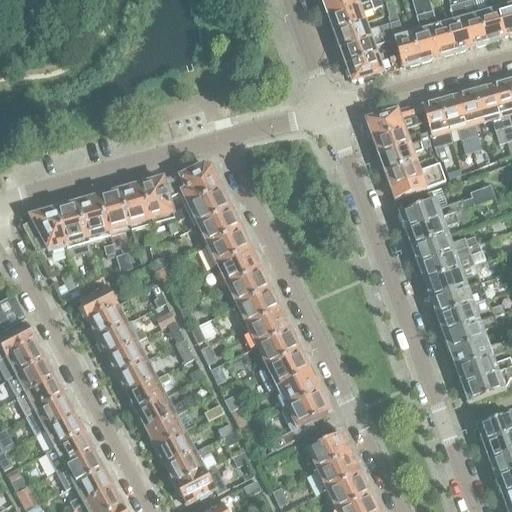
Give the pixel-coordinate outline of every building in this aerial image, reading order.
[(329,20),(381,1),(380,0),(356,0),(355,0),(330,0),(323,3),(324,4),(322,7),(325,14),(327,15),(329,20)] [(419,29),(411,32),(421,66),(431,63),(432,61),(437,60),(421,0),(412,3),(413,6),(419,29)] [(428,0),(421,0),(437,60),(442,58),(445,59),(455,57),(445,22),(436,25),(428,0)] [(471,50),(456,0),(447,0),(453,20),(445,22),(455,57),(465,54),(466,51),(471,50)] [(488,47),(479,13),(470,15),(465,0),(456,0),(471,50),(476,49),(479,50),(488,47)] [(505,40),(493,0),(483,0),(484,0),(476,2),(479,13),(488,47),(498,44),(500,42),(505,40)] [(511,3),(504,5),(502,0),(493,0),(505,40),(510,39),(511,40),(511,3)] [(383,9),(381,1),(329,20),(331,25),(330,28),(333,37),(367,25),(364,17),(374,14),(373,12),(383,9)] [(421,66),(411,32),(402,34),(399,24),(397,25),(391,5),(386,7),(389,19),(388,21),(390,27),(389,27),(390,29),(392,35),(394,43),(400,62),(402,70),(408,68),(411,69),(421,66)] [(341,53),(392,35),(390,29),(380,32),(380,30),(370,33),(367,25),(333,37),(337,47),(340,48),(341,53)] [(384,46),(394,43),(392,35),(341,53),(343,58),(342,61),(344,67),(347,68),(347,69),(379,58),(376,50),(385,48),(384,46)] [(398,71),(402,70),(400,62),(382,67),(379,58),(347,69),(352,82),(357,84),(397,73),(398,71)] [(511,118),(511,96),(508,83),(498,86),(497,88),(492,90),(507,146),(511,144),(511,130),(509,120),(511,118)] [(507,146),(492,90),(487,91),(484,90),(474,93),(483,127),(492,125),(499,148),(507,146)] [(483,127),(473,92),(456,97),(457,100),(472,156),(473,156),(475,163),(479,162),(477,155),(482,153),(475,130),(483,127)] [(465,158),(472,156),(457,100),(453,101),(450,100),(440,102),(449,137),(458,134),(465,158)] [(449,137),(440,102),(430,105),(428,108),(421,110),(425,126),(430,142),(431,142),(436,158),(442,164),(447,163),(441,139),(449,137)] [(421,110),(420,108),(369,122),(366,127),(373,144),(405,133),(425,126),(421,110)] [(381,161),(430,143),(428,137),(420,139),(419,137),(409,140),(405,133),(373,144),(376,154),(379,156),(381,161)] [(416,166),(413,158),(423,155),(422,153),(432,150),(430,143),(381,161),(382,166),(381,168),(385,178),(416,166)] [(446,186),(440,168),(420,176),(416,166),(385,178),(388,188),(391,189),(396,204),(446,186)] [(188,174),(163,181),(169,202),(182,196),(188,209),(221,193),(223,192),(218,182),(213,171),(207,168),(188,174)] [(459,172),(447,176),(449,182),(461,178),(459,172)] [(152,184),(141,187),(154,230),(176,223),(173,215),(169,202),(163,181),(152,184)] [(141,187),(119,194),(132,236),(154,230),(141,187)] [(408,234),(465,214),(496,203),(491,189),(470,197),(472,201),(440,213),(437,204),(435,204),(432,195),(399,208),(403,216),(402,217),(402,219),(400,220),(404,230),(406,229),(408,234)] [(226,202),(221,193),(188,209),(199,230),(231,214),(231,212),(232,209),(228,203),(226,202)] [(119,194),(98,200),(110,242),(132,236),(119,194)] [(110,242),(98,200),(76,206),(89,248),(110,242)] [(76,206),(56,212),(68,254),(89,248),(76,206)] [(68,254),(56,212),(38,217),(36,219),(34,220),(32,223),(51,258),(68,254)] [(173,215),(176,223),(176,225),(185,223),(182,213),(173,215)] [(236,222),(231,214),(199,230),(208,249),(241,233),(240,232),(241,230),(238,223),(236,222)] [(468,222),(465,214),(408,234),(410,240),(408,241),(412,253),(450,239),(447,230),(468,222)] [(176,237),(174,229),(168,231),(170,238),(176,237)] [(245,242),(241,233),(208,249),(218,270),(251,254),(250,252),(251,250),(248,243),(245,242)] [(421,269),(478,248),(476,240),(466,243),(465,242),(453,247),(450,239),(412,253),(416,264),(418,263),(421,269)] [(115,256),(112,247),(102,250),(105,259),(115,256)] [(475,268),(472,260),(481,257),(478,248),(421,269),(423,275),(420,276),(425,287),(475,268)] [(138,253),(142,266),(146,263),(148,259),(146,251),(138,253)] [(255,263),(251,254),(218,270),(228,289),(261,273),(260,273),(261,270),(258,263),(255,263)] [(117,259),(122,276),(133,270),(129,255),(117,259)] [(155,274),(167,269),(163,260),(152,266),(155,274)] [(433,303),(481,286),(475,268),(425,287),(429,299),(431,298),(433,303)] [(173,283),(167,269),(155,274),(162,289),(173,283)] [(265,283),(261,273),(228,289),(238,310),(271,294),(270,293),(271,290),(268,284),(265,283)] [(78,289),(77,285),(75,278),(63,281),(73,300),(73,301),(80,298),(76,291),(78,289)] [(102,288),(101,287),(98,279),(78,289),(76,291),(80,298),(81,299),(102,288)] [(437,322),(487,303),(481,286),(433,303),(435,309),(433,310),(437,322)] [(167,306),(158,288),(153,291),(158,301),(154,303),(158,310),(167,306)] [(88,325),(89,324),(118,308),(108,289),(78,305),(88,325)] [(183,303),(177,290),(169,294),(175,307),(183,303)] [(275,303),(271,294),(238,310),(248,330),(280,314),(280,313),(281,310),(278,304),(275,303)] [(0,320),(20,310),(14,299),(0,306),(0,320)] [(446,338),(504,316),(501,308),(492,312),(490,307),(489,307),(487,303),(437,322),(441,333),(444,332),(446,338)] [(118,308),(89,324),(98,341),(127,326),(118,308)] [(26,321),(20,310),(0,320),(0,326),(4,333),(26,321)] [(193,322),(188,310),(180,314),(186,326),(193,322)] [(285,323),(280,314),(248,330),(258,350),(290,334),(290,333),(291,331),(287,324),(285,323)] [(168,330),(175,326),(176,325),(171,315),(156,322),(161,333),(168,330)] [(507,325),(504,316),(446,338),(448,344),(445,344),(450,356),(452,355),(487,342),(485,334),(497,330),(497,329),(507,325)] [(127,326),(98,341),(108,360),(137,345),(147,340),(143,333),(139,334),(134,323),(127,326)] [(0,363),(35,346),(38,344),(32,332),(29,333),(26,326),(0,339),(0,363)] [(175,326),(168,330),(177,347),(184,344),(175,326)] [(191,333),(193,336),(198,348),(206,344),(199,329),(191,333)] [(295,343),(290,334),(258,350),(268,371),(300,355),(300,353),(301,351),(297,344),(295,343)] [(487,342),(452,355),(458,372),(494,359),(511,352),(511,342),(491,351),(487,342)] [(186,347),(184,344),(177,347),(175,349),(184,367),(193,362),(186,347)] [(147,363),(137,345),(108,360),(118,378),(147,363)] [(16,379),(47,362),(41,350),(38,351),(35,346),(0,363),(0,372),(10,367),(16,379)] [(210,349),(201,354),(208,368),(217,364),(210,349)] [(271,394),(277,391),(310,375),(310,374),(310,371),(307,364),(305,364),(300,355),(268,371),(261,375),(271,394)] [(511,362),(497,368),(494,359),(458,372),(464,389),(511,372),(511,362)] [(47,362),(16,379),(26,397),(54,382),(51,376),(54,374),(47,362)] [(157,382),(147,363),(118,378),(128,397),(157,382)] [(221,367),(210,372),(217,387),(228,381),(221,367)] [(511,381),(511,372),(465,390),(467,395),(464,396),(468,406),(470,405),(471,407),(505,395),(504,394),(509,383),(511,381)] [(200,373),(199,374),(190,378),(194,387),(204,381),(200,373)] [(314,384),(310,375),(277,391),(287,412),(320,395),(319,394),(320,391),(317,385),(314,384)] [(167,377),(157,382),(128,397),(138,416),(167,400),(161,390),(172,384),(171,383),(167,377)] [(58,388),(54,382),(26,397),(35,416),(67,399),(61,387),(58,388)] [(321,395),(320,395),(287,412),(297,432),(313,425),(330,416),(328,412),(328,409),(321,395)] [(194,398),(182,404),(183,405),(187,413),(196,408),(199,406),(194,398)] [(73,411),(67,399),(35,416),(45,434),(74,419),(71,412),(73,411)] [(230,415),(239,411),(241,410),(235,399),(225,404),(230,415)] [(147,433),(187,413),(183,405),(173,411),(167,400),(138,416),(147,433)] [(222,416),(217,407),(208,412),(212,421),(222,416)] [(199,415),(196,408),(187,413),(147,433),(157,452),(186,437),(180,425),(199,415)] [(486,448),(511,438),(511,417),(478,430),(485,448),(486,448)] [(77,425),(74,419),(45,434),(55,452),(86,436),(80,423),(77,425)] [(317,434),(313,425),(297,432),(292,435),(297,444),(317,434)] [(342,440),(336,428),(308,441),(312,451),(306,453),(317,475),(351,458),(347,450),(348,447),(345,441),(342,440)] [(229,429),(228,429),(218,435),(222,442),(233,436),(229,429)] [(297,444),(292,435),(297,432),(294,432),(270,444),(275,454),(297,444)] [(93,448),(86,436),(55,452),(65,471),(94,455),(90,449),(93,448)] [(237,444),(233,436),(222,442),(226,450),(236,444),(237,444)] [(196,455),(186,437),(157,452),(167,470),(196,455)] [(511,438),(486,448),(488,453),(485,454),(489,464),(491,463),(492,465),(511,457),(511,438)] [(177,489),(216,468),(211,459),(207,450),(196,455),(167,470),(177,489)] [(12,466),(4,452),(0,454),(0,467),(2,471),(12,466)] [(65,471),(64,471),(68,478),(74,489),(106,472),(100,460),(97,462),(94,455),(65,471)] [(248,465),(243,456),(233,462),(237,470),(248,465)] [(511,457),(492,465),(491,465),(498,482),(511,476),(511,457)] [(352,460),(351,458),(317,475),(327,495),(361,479),(357,470),(358,468),(354,461),(352,460)] [(229,492),(216,468),(177,489),(176,489),(186,509),(216,493),(219,498),(229,492)] [(106,472),(74,489),(84,508),(113,492),(110,486),(112,485),(106,472)] [(504,499),(511,496),(511,476),(498,482),(504,499)] [(11,485),(17,496),(28,490),(22,479),(11,485)] [(362,480),(361,479),(327,495),(334,511),(343,511),(371,499),(367,490),(367,488),(364,481),(362,480)] [(243,491),(244,491),(248,500),(261,493),(256,484),(243,491)] [(28,511),(38,507),(28,490),(17,496),(16,496),(25,511),(28,511)] [(288,507),(281,492),(281,491),(272,495),(279,511),(288,507)] [(117,511),(125,508),(119,497),(116,498),(113,492),(84,508),(76,511),(117,511)] [(372,500),(371,499),(343,511),(377,511),(376,511),(377,508),(374,501),(372,500)]
